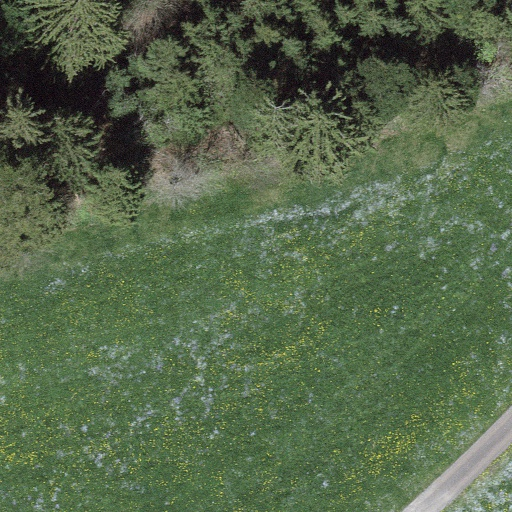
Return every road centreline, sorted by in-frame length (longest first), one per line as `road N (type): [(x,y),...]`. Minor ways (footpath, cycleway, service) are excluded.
road 1 (track): [(0,53),(225,0)]
road 2 (track): [(422,511),(511,422)]
